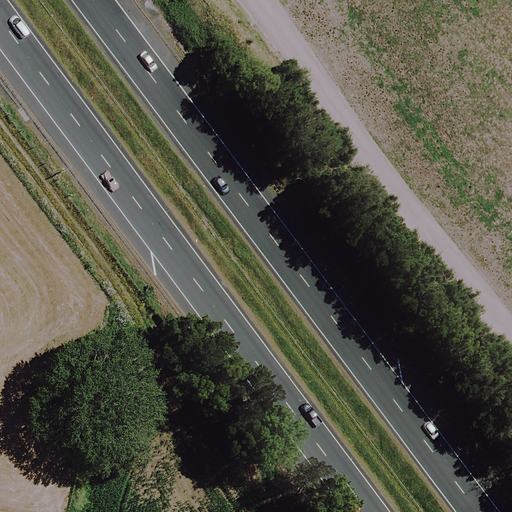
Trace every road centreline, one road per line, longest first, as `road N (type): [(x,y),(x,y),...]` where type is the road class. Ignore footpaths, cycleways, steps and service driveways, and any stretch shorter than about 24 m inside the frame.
road 1 (motorway): [(91,0),(475,511)]
road 2 (motorway): [(360,511),(0,24)]
